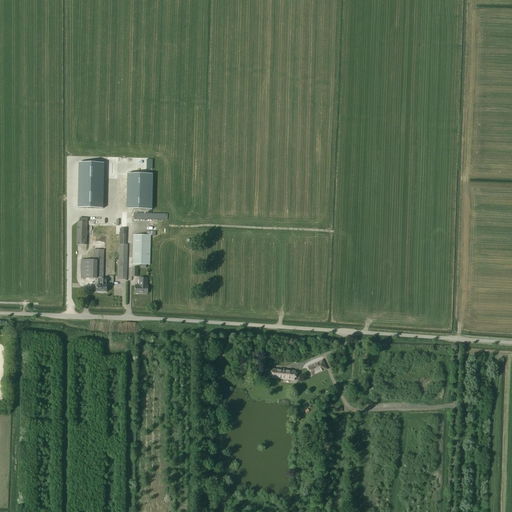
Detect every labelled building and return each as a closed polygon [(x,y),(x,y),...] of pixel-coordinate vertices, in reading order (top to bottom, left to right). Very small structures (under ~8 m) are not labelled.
[(79,163),(78,208),(103,209),(104,163),(79,163)] [(127,209),(152,210),(152,175),(127,174),(127,209)] [(87,222),(77,222),(76,245),(86,245),(87,222)] [(132,265),(150,265),(151,236),(133,235),(132,265)] [(119,244),(118,280),(127,280),(128,245),(119,244)] [(81,278),(103,279),(104,250),(93,250),(93,260),(81,260),(81,278)] [(135,285),(135,294),(147,294),(148,286),(147,286),(147,279),(139,278),(139,286),(135,285)] [(106,286),(106,280),(98,280),(98,286),(97,286),(97,292),(106,293),(107,286),(106,286)] [(312,377),(327,370),(323,360),(307,367),(312,377)] [(272,369),(271,378),(295,380),(295,372),(272,369)]
